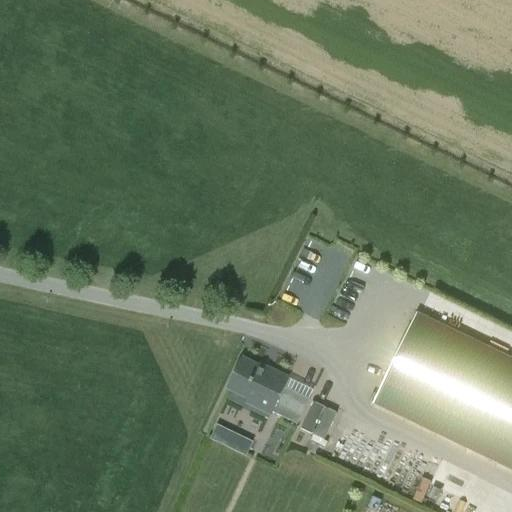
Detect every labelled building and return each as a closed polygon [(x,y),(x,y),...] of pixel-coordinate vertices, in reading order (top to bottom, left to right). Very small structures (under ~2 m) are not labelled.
[(511,471),(511,358),(418,313),(373,405),(511,471)] [(298,425),(310,400),(284,387),(288,378),(261,365),(260,367),(243,359),(228,390),(249,400),(247,403),(270,415),(272,412),(298,425)] [(314,402),(301,429),(312,434),(325,408),(314,402)] [(324,414),(312,440),(323,445),(335,419),(324,414)] [(217,425),(211,440),(248,455),(254,439),(217,425)]
